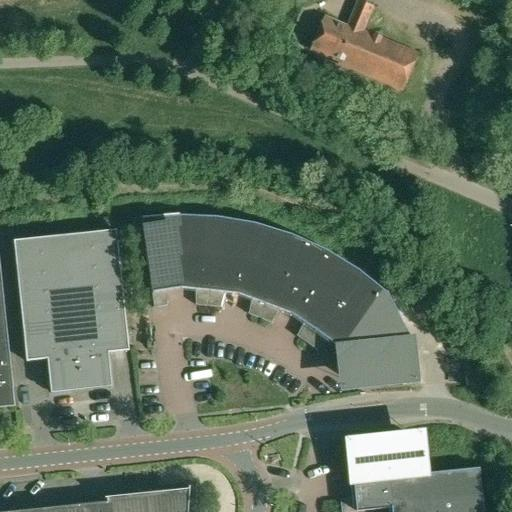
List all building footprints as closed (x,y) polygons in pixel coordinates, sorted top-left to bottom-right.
[(363,31),(373,8),(373,7),(358,1),(347,27),(324,17),(310,50),(338,62),(337,65),(402,92),(418,54),(363,31)] [(154,308),(167,306),(167,305),(167,291),(181,289),(179,217),(141,220),(154,308)] [(195,304),(195,306),(208,307),(217,218),(179,217),(181,289),(195,290),(195,304)] [(221,307),(224,293),(238,295),(255,224),(217,218),(208,307),(221,308),(221,307)] [(248,313),(248,315),(260,319),(291,235),(255,224),(238,295),(251,300),(248,313)] [(112,388),(108,354),(129,352),(116,231),(65,236),(81,391),(112,388)] [(272,322),(279,310),(292,315),(326,251),(291,235),(260,319),(272,324),(272,322)] [(65,236),(13,242),(26,363),(47,360),(51,394),(81,391),(65,236)] [(297,335),(296,337),(307,344),(358,271),(326,251),(292,315),(303,323),(297,336),(297,335)] [(0,266),(0,408),(15,407),(0,266)] [(307,344),(317,351),(318,350),(328,340),(338,348),(388,295),(358,271),(307,344)] [(357,390),(402,385),(400,371),(415,370),(411,340),(388,295),(338,348),(341,378),(356,376),(357,390)] [(407,433),(362,438),(364,452),(349,453),(353,483),(426,475),(426,474),(423,445),(408,447),(407,433)] [(340,500),(341,511),(359,511),(390,509),(390,508),(482,498),(479,469),(426,474),(426,475),(353,483),(355,497),(341,500),(340,500)] [(107,503),(19,511),(187,511),(190,488),(189,488),(188,490),(155,493),(154,491),(139,493),(139,495),(105,499),(105,500),(107,500),(107,503)] [(483,511),(482,498),(390,508),(390,509),(391,509),(391,511),(483,511)]
